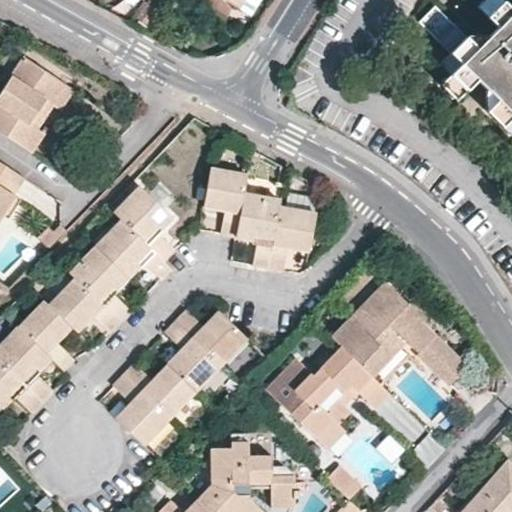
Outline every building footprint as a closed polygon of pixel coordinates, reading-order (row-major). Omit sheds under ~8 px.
[(223,0),(238,9),(243,0),(223,0)] [(511,10),(502,0),(484,0),(478,7),(498,27),(477,48),(436,7),(420,22),(451,53),(440,64),(451,74),(441,84),(457,99),(477,79),(499,101),(488,111),(511,134),(511,10)] [(0,94),(0,134),(31,155),(38,144),(45,133),(38,128),(53,106),(67,86),(24,59),(0,94)] [(67,86),(53,106),(61,111),(74,91),(67,86)] [(14,195),(25,180),(0,163),(0,214),(1,215),(8,221),(22,200),(14,195)] [(247,174),(210,168),(203,206),(214,208),(224,211),(219,234),(227,235),(236,237),(243,193),(247,174)] [(114,212),(122,221),(163,261),(175,249),(157,233),(165,225),(172,218),(140,187),(114,212)] [(279,200),(243,193),(236,237),(246,239),(257,242),(253,266),(261,267),(267,269),(278,207),(279,200)] [(317,199),(288,193),(285,208),(293,209),(315,213),(317,199)] [(278,207),(267,269),(275,270),(283,271),(288,247),(299,249),(310,251),(316,213),(315,213),(293,209),(285,208),(278,207)] [(122,221),(97,247),(129,279),(136,271),(144,264),(161,280),(171,270),(163,261),(122,221)] [(70,230),(62,225),(56,231),(51,227),(40,238),(52,249),(70,230)] [(129,279),(97,247),(70,275),(74,279),(119,323),(130,311),(114,295),(122,287),(129,279)] [(109,333),(119,323),(74,279),(49,305),(72,327),(77,333),(85,325),(92,317),(109,333)] [(333,338),(342,347),(372,375),(405,342),(447,383),(454,376),(463,367),(421,325),(425,321),(387,284),(333,338)] [(45,301),(19,327),(51,359),(64,371),(75,360),(58,343),(65,336),(72,327),(49,305),(45,301)] [(221,366),(247,339),(219,312),(211,320),(203,328),(187,311),(176,323),(221,366)] [(167,366),(195,393),(221,366),(176,323),(165,333),(183,350),(175,358),(167,366)] [(19,327),(0,346),(0,361),(41,402),(54,389),(37,373),(43,366),(51,359),(19,327)] [(381,401),(390,392),(372,375),(342,347),(313,376),(311,373),(280,404),(315,437),(333,419),(337,424),(350,411),(345,406),(338,399),(351,385),(358,393),(374,409),(381,401)] [(41,402),(0,361),(0,410),(7,403),(14,396),(30,413),(41,402)] [(124,375),(169,419),(195,393),(167,366),(160,373),(153,381),(136,364),(124,375)] [(116,419),(143,446),(169,419),(124,375),(113,387),(130,404),(123,411),(116,419)] [(345,406),(358,393),(351,385),(338,399),(345,406)] [(410,442),(424,430),(404,407),(390,419),(410,442)] [(345,431),(337,424),(333,419),(315,437),(327,449),(345,431)] [(390,461),(404,448),(388,432),(375,446),(390,461)] [(211,486),(198,499),(211,511),(263,511),(249,498),(249,484),(269,484),(270,509),(295,510),(295,500),(301,499),(301,482),(294,483),(294,475),(285,467),(272,467),(271,456),(249,455),(248,434),(231,435),(230,447),(211,449),(211,486)] [(412,448),(426,468),(444,456),(429,436),(412,448)] [(511,511),(511,465),(507,462),(462,511),(511,511)] [(338,465),(326,477),(329,479),(343,493),(349,499),(361,486),(338,465)] [(343,493),(329,479),(321,488),(335,502),(343,493)] [(211,511),(198,499),(185,511),(183,511),(171,501),(160,511),(211,511)] [(362,511),(349,499),(337,511),(362,511)]
